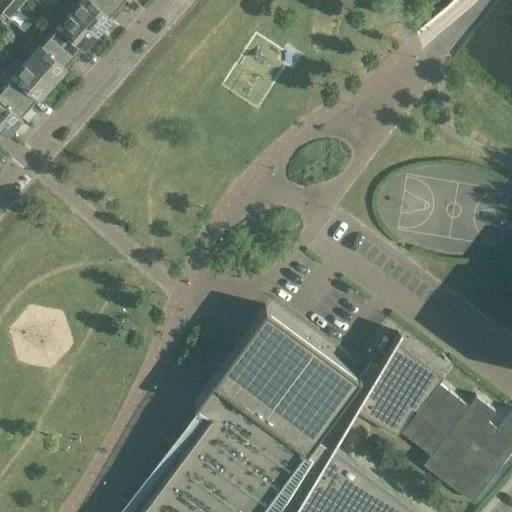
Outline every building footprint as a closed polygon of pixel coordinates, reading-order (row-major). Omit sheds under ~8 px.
[(9,16),(20,4),(14,0),(10,0),(1,10),(9,16)] [(95,27),(65,0),(43,25),(73,52),(82,42),(83,43),(85,41),(83,40),(95,27)] [(118,2),(116,0),(65,0),(95,27),(107,13),(109,15),(110,13),(108,12),(118,2)] [(73,52),(43,25),(21,50),(50,77),(63,64),(64,65),(65,63),(64,62),(73,52)] [(50,77),(21,50),(0,73),(0,76),(28,102),(37,92),(39,93),(40,92),(39,90),(50,77)] [(28,102),(0,76),(0,123),(6,129),(8,128),(6,126),(18,114),(19,115),(20,114),(19,112),(28,102)] [(426,511),(332,442),(354,407),(397,433),(401,429),(417,409),(416,409),(438,380),(443,374),(395,339),(399,333),(397,332),(378,363),(369,357),(357,372),(265,304),(193,401),(208,413),(134,511),(288,511),(289,511),(290,511),(426,511)] [(468,403),(438,380),(416,409),(417,409),(401,429),(430,452),(423,462),(472,499),(511,446),(511,406),(497,425),(487,418),(495,408),(475,393),(468,403)]
